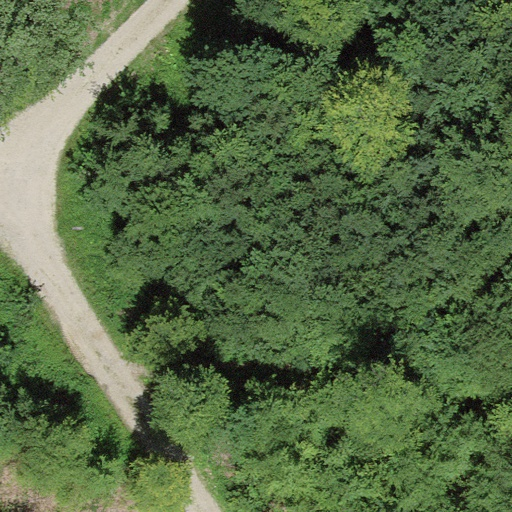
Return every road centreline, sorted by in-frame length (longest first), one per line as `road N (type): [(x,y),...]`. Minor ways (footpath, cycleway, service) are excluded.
road 1 (track): [(203,511),(56,269),(0,207)]
road 2 (track): [(0,186),(171,0)]
